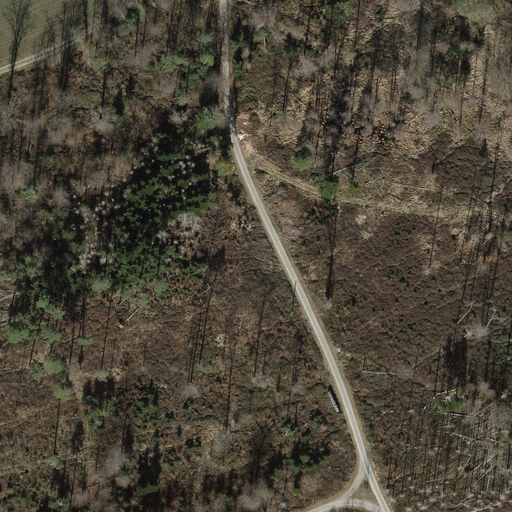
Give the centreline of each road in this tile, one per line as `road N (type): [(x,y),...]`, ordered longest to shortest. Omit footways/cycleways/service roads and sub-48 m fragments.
road 1 (track): [(386,511),(235,101),(232,0)]
road 2 (track): [(0,68),(107,19),(127,0)]
